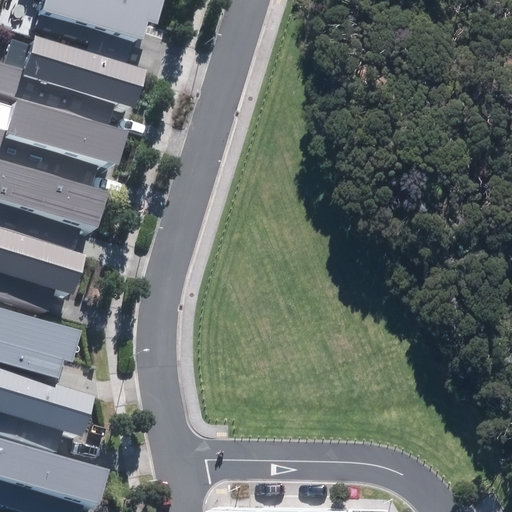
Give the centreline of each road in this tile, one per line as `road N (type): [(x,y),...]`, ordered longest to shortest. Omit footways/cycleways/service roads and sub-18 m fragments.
road 1 (residential): [(174,454),(157,344),(162,280),(247,0)]
road 2 (residential): [(436,511),(403,469),(347,457),(174,454)]
